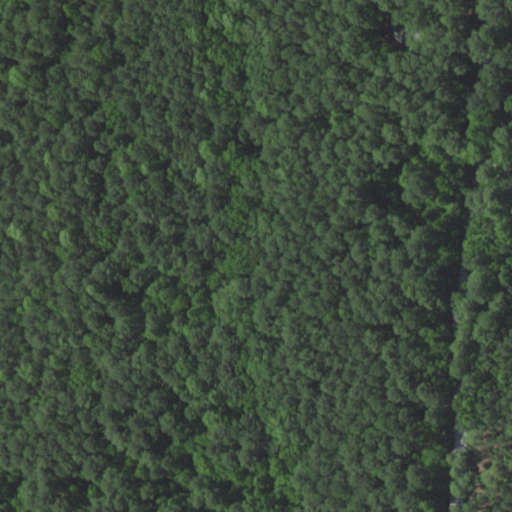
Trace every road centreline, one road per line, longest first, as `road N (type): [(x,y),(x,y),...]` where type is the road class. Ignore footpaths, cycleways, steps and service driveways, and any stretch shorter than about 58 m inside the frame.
road 1 (residential): [(481,193),(511,128),(494,36),(481,193)]
road 2 (residential): [(454,511),(462,306),(481,193)]
